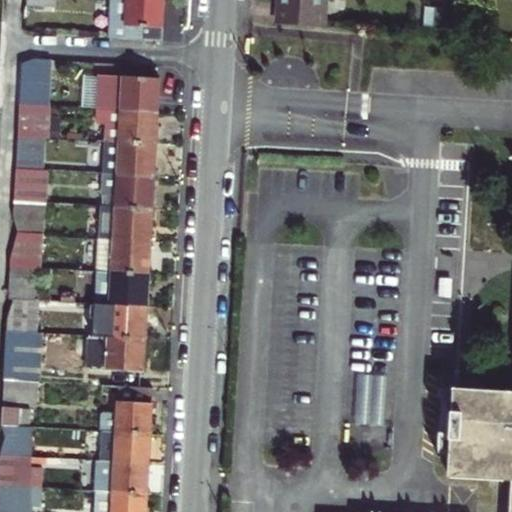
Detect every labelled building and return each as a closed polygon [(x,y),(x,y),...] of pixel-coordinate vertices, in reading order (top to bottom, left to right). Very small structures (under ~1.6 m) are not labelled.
[(162,38),(163,0),(110,0),(109,35),(162,38)] [(285,0),(284,25),(324,28),(326,0),(285,0)] [(453,10),(427,8),(426,33),(451,36),(453,10)] [(159,77),(112,74),(111,88),(96,87),(95,107),(97,107),(157,109),(159,77)] [(96,74),(96,87),(111,88),(112,74),(96,74)] [(49,80),(20,79),(18,103),(47,104),(48,104),(49,80)] [(47,104),(18,103),(16,135),(45,137),(47,104)] [(157,109),(97,107),(96,122),(104,123),(103,140),(155,143),(157,109)] [(45,137),(16,135),(15,168),(43,170),(45,137)] [(154,176),(155,143),(103,140),(101,173),(154,176)] [(43,170),(15,168),(13,200),(42,202),(43,170)] [(154,176),(101,173),(99,205),(152,208),(154,176)] [(13,200),(12,215),(17,232),(40,234),(42,202),(13,200)] [(150,240),(152,208),(99,205),(98,237),(150,240)] [(40,234),(17,232),(10,256),(9,265),(38,267),(40,234)] [(150,240),(98,237),(96,270),(110,271),(148,273),(150,240)] [(9,265),(8,280),(13,299),(37,300),(38,267),(9,265)] [(94,303),(108,304),(110,271),(96,270),(94,303)] [(146,306),(148,273),(110,271),(108,304),(146,306)] [(37,300),(13,299),(6,320),(5,330),(35,332),(37,300)] [(92,335),(145,338),(146,306),(108,304),(94,303),(92,335)] [(35,332),(5,330),(3,379),(38,381),(41,332),(35,332)] [(143,371),(145,338),(92,335),(85,335),(84,368),(143,371)] [(38,381),(3,379),(2,396),(36,399),(38,381)] [(103,431),(150,434),(153,388),(117,386),(115,413),(99,412),(98,430),(103,431)] [(511,511),(511,390),(456,387),(450,476),(511,480),(511,499),(511,511)] [(1,424),(28,426),(30,408),(2,406),(1,424)] [(3,437),(0,448),(0,453),(30,456),(32,426),(28,426),(1,424),(3,437)] [(103,431),(102,461),(148,464),(150,434),(103,431)] [(100,491),(147,494),(148,464),(102,461),(100,491)] [(0,475),(0,484),(41,487),(42,466),(3,464),(0,475)] [(40,508),(41,487),(0,484),(0,503),(0,506),(0,505),(0,511),(29,511),(30,507),(40,508)] [(100,491),(98,511),(145,511),(147,494),(100,491)]
